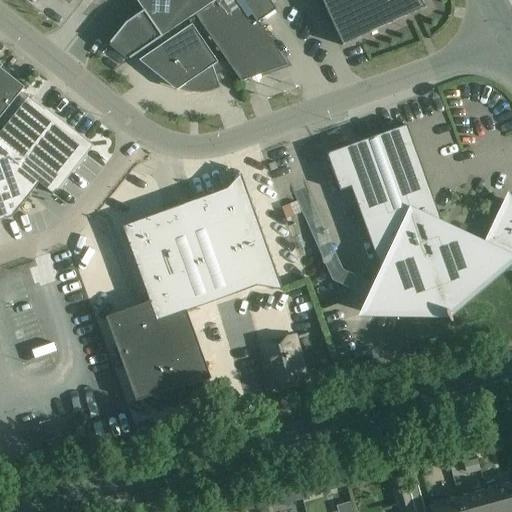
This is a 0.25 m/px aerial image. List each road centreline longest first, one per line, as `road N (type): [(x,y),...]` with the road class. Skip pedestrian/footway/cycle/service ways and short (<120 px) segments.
road 1 (unclassified): [(511,42),(232,145),(186,149),(141,132),(0,19)]
road 2 (secondary): [(30,511),(511,377)]
